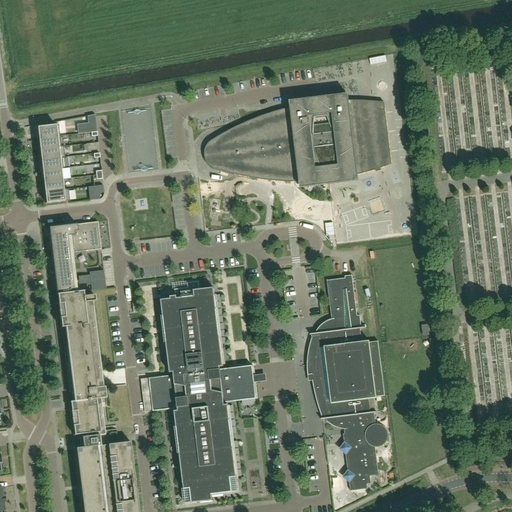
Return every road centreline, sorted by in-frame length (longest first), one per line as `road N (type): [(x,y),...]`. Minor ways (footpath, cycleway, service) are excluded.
road 1 (residential): [(292,507),(264,263),(250,248),(195,254)]
road 2 (residential): [(149,511),(118,264)]
road 3 (residential): [(36,436),(47,413),(19,217)]
road 4 (residential): [(185,176),(177,109),(315,86)]
road 5 (residential): [(36,436),(16,408),(0,287)]
road 6 (unclassified): [(19,217),(0,88)]
road 7 (secondary): [(511,479),(464,482),(397,511)]
